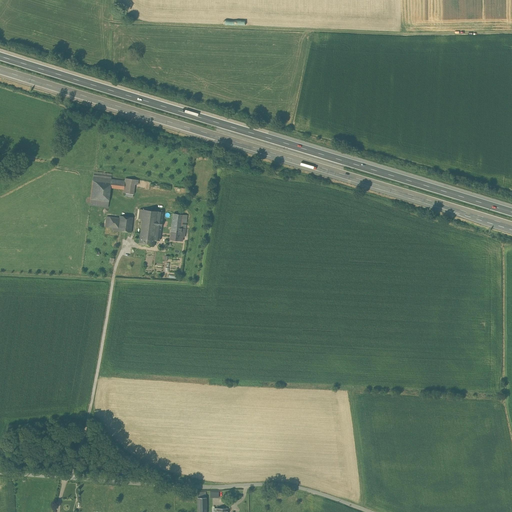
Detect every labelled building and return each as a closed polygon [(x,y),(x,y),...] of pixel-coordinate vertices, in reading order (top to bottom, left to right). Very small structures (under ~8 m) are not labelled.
[(113,179),(95,177),(92,204),(109,207),(112,186),(113,179)] [(125,181),(113,179),(112,186),(124,188),(125,181)] [(134,193),(136,180),(125,179),(125,181),(124,188),(123,192),(134,193)] [(138,219),(141,220),(141,218),(155,220),(153,234),(155,234),(155,231),(160,232),(163,212),(139,209),(138,219)] [(172,213),(170,231),(180,232),(181,228),(186,229),(187,215),(172,213)] [(120,217),(107,215),(105,226),(118,228),(120,217)] [(132,232),(134,216),(121,215),(120,231),(132,232)] [(141,218),(141,220),(138,243),(152,245),(152,240),(153,234),(155,220),(141,218)] [(180,232),(170,231),(169,240),(182,241),(183,237),(184,237),(186,229),(181,228),(180,232)] [(153,234),(152,240),(159,241),(160,232),(155,231),(155,234),(153,234)] [(207,511),(208,496),(198,497),(197,511),(207,511)]
